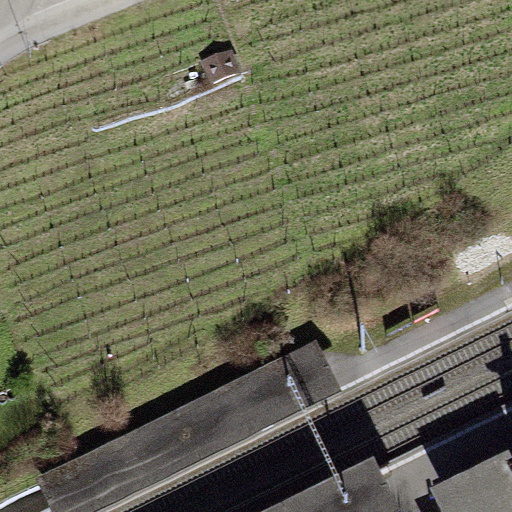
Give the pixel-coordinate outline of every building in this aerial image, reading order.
[(228,52),(199,64),(209,88),(238,76),(228,52)] [(40,496),(48,511),(106,511),(341,398),(321,359),(40,496)] [(511,441),(503,446),(508,458),(509,460),(511,458),(511,441)] [(508,458),(430,495),(438,511),(511,511),(511,458),(509,460),(508,458)] [(288,511),(393,511),(373,471),(288,511)]
